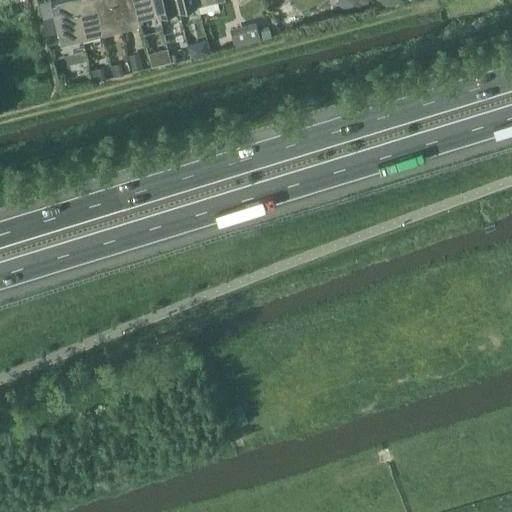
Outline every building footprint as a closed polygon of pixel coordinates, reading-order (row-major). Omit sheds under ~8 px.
[(81,30),(73,0),(51,0),(60,36),(81,30)] [(93,0),(73,0),(81,30),(100,26),(93,0)] [(115,0),(93,0),(100,26),(120,21),(115,0)] [(115,0),(120,21),(139,16),(138,11),(135,0),(115,0)] [(156,0),(135,0),(138,11),(158,6),(156,0)] [(229,27),(233,44),(260,37),(255,20),(229,27)] [(192,41),(196,54),(208,51),(205,38),(192,41)] [(168,48),(171,61),(186,57),(183,45),(168,48)] [(149,53),(152,66),(165,62),(162,49),(149,53)] [(128,54),(132,70),(143,67),(138,51),(128,54)] [(110,64),(113,76),(123,74),(120,62),(110,64)] [(90,70),(93,80),(106,77),(102,66),(90,70)]
